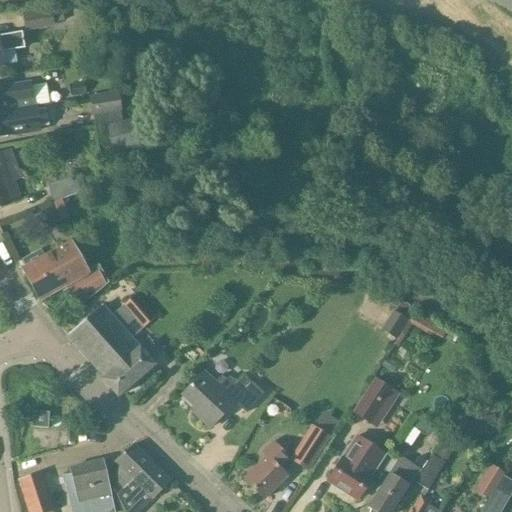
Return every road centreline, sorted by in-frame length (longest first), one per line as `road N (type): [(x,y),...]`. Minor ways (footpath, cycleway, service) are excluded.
road 1 (unclassified): [(226,511),(127,424)]
road 2 (unclassified): [(127,424),(39,333)]
road 3 (residential): [(127,424),(97,449),(13,470)]
